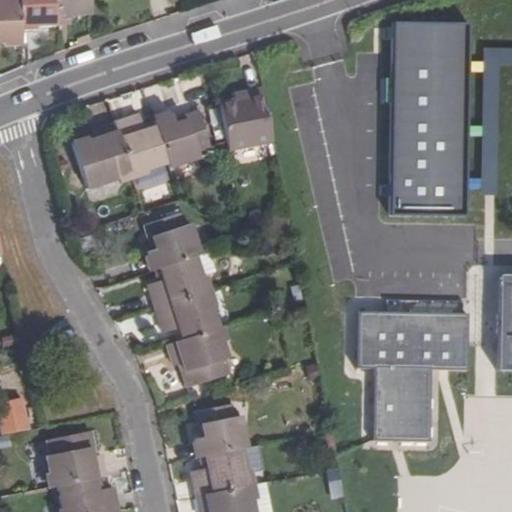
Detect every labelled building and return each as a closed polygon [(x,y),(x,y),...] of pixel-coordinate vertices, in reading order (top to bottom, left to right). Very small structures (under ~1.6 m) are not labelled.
[(0,0),(0,39),(18,34),(16,0),(0,0)] [(16,0),(18,34),(32,34),(32,29),(52,28),(52,25),(51,0),(16,0)] [(51,0),(52,25),(69,24),(68,21),(88,20),(87,0),(51,0)] [(393,25),(391,215),(464,215),(466,26),(393,25)] [(511,45),(472,45),(470,198),(483,198),(483,56),(511,55),(511,45)] [(272,138),(263,88),(236,93),(236,98),(218,102),(227,147),(272,138)] [(167,166),(169,171),(201,162),(199,156),(211,153),(201,123),(175,130),(174,125),(171,117),(154,125),(156,131),(167,166)] [(115,124),(132,177),(167,166),(156,131),(143,135),(141,130),(138,118),(115,124)] [(174,125),(175,130),(201,123),(199,118),(174,125)] [(100,188),(132,177),(115,124),(93,131),(96,140),(73,146),(86,189),(100,184),(100,188)] [(141,130),(143,135),(156,131),(154,125),(141,130)] [(145,256),(151,272),(158,270),(193,258),(199,256),(190,227),(182,229),(179,217),(147,227),(155,254),(151,255),(145,256)] [(151,255),(155,254),(147,227),(143,228),(151,255)] [(145,288),(152,311),(205,294),(193,258),(158,270),(161,283),(156,285),(145,288)] [(156,285),(161,283),(158,270),(151,272),(156,285)] [(511,278),(497,278),(497,371),(511,371),(511,278)] [(176,331),(180,342),(216,331),(205,294),(152,311),(160,336),(171,333),(176,331)] [(367,370),(366,441),(427,442),(427,371),(464,371),(466,315),(351,315),(349,369),(367,370)] [(177,366),(186,390),(226,376),(222,362),(226,361),(216,331),(180,342),(174,344),(164,347),(170,369),(177,366)] [(174,344),(180,342),(176,331),(171,333),(174,344)] [(22,399),(0,403),(0,435),(28,430),(22,399)] [(192,443),(196,460),(199,460),(203,458),(241,451),(245,450),(239,419),(232,420),(230,407),(197,414),(202,441),(198,442),(192,443)] [(198,442),(202,441),(197,414),(193,414),(198,442)] [(45,456),(51,488),(56,488),(94,480),(99,478),(107,476),(104,456),(94,457),(91,433),(47,442),(49,454),(45,456)] [(241,451),(245,473),(260,470),(255,448),(245,450),(241,451)] [(190,473),(195,497),(248,486),(245,473),(241,451),(203,458),(204,470),(200,471),(190,473)] [(326,471),(331,498),(342,496),(336,469),(326,471)] [(94,480),(97,493),(102,491),(99,478),(94,480)] [(56,488),(60,511),(117,511),(113,490),(102,491),(97,493),(94,480),(56,488)] [(253,511),(248,486),(195,497),(197,511),(253,511)]
